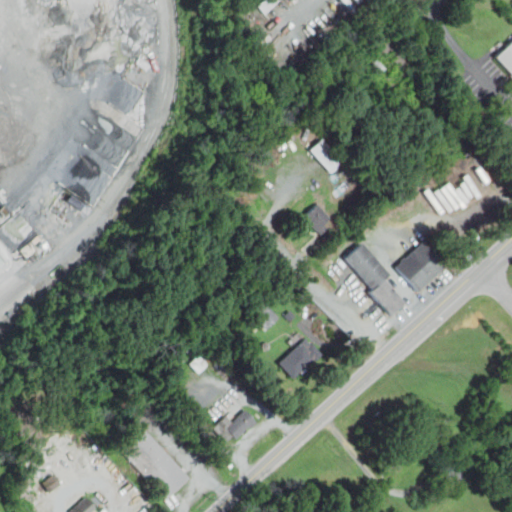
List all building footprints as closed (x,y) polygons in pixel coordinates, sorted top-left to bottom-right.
[(511,77),(493,57),(511,39),(511,77)] [(321,138),(341,161),(329,172),(308,150),(321,138)] [(320,234),(303,215),(316,203),(329,216),(322,223),(326,228),(320,234)] [(394,266),(423,240),(446,264),(417,291),(394,266)] [(360,242),(389,273),(383,279),(404,302),(390,315),(369,292),(372,289),(343,257),(360,242)] [(263,301),(278,316),(266,328),(251,313),(263,301)] [(293,377),(279,362),(304,338),(309,344),(310,342),(321,353),(313,360),(312,358),(293,377)] [(212,428),(224,416),(230,422),(244,410),(255,422),(250,427),(248,424),(234,437),(231,434),(224,441),(212,428)] [(165,498),(189,476),(144,428),(120,450),(165,498)] [(68,511),(90,511),(95,507),(85,496),(68,511)]
